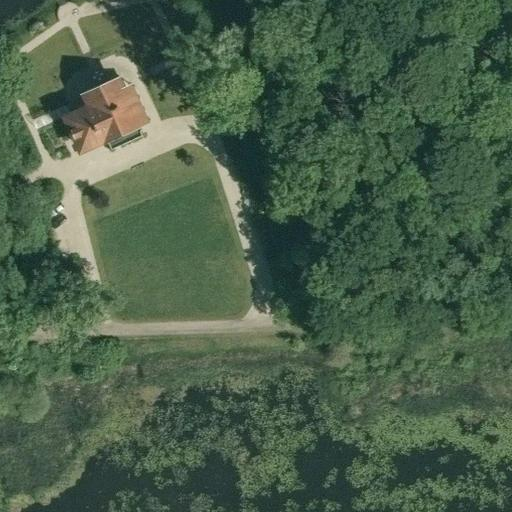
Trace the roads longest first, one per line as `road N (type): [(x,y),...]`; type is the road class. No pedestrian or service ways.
road 1 (track): [(81,176),(70,198),(95,330),(511,313)]
road 2 (track): [(269,323),(270,299),(221,150),(211,141),(175,138),(81,176)]
